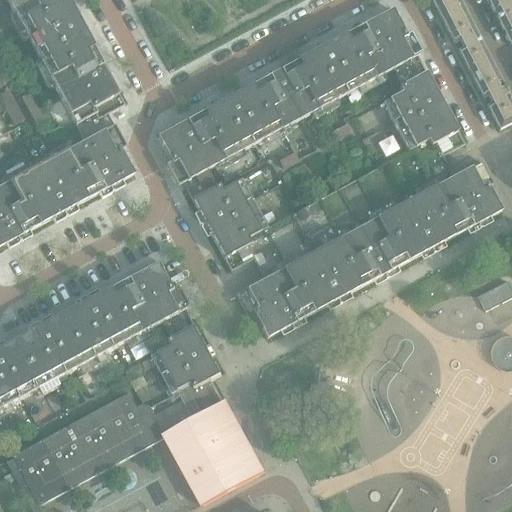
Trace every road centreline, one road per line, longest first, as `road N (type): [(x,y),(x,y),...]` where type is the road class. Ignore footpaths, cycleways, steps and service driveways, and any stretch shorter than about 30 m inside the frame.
road 1 (residential): [(351,0),(149,108)]
road 2 (residential): [(0,304),(173,210)]
road 3 (residential): [(487,161),(402,0)]
road 4 (residential): [(173,210),(125,120),(149,108)]
road 5 (residential): [(149,108),(92,0)]
